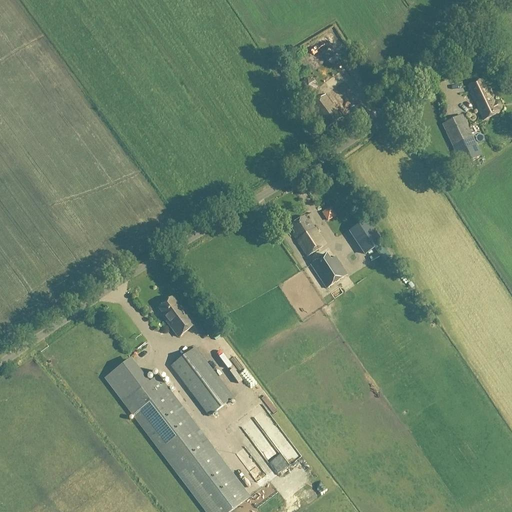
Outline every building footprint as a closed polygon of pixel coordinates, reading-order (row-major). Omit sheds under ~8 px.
[(323,98),(308,109),(324,131),(339,120),(334,114),(343,109),(343,110),(357,101),(334,68),(320,77),(339,104),(331,110),(323,98)] [(490,103),(480,82),(466,88),(482,122),(497,115),(497,113),(498,113),(501,111),(502,107),(499,103),(496,102),(493,104),(492,104),(492,103),(490,103)] [(454,156),(474,146),(461,117),(441,127),(454,156)] [(328,220),(337,214),(331,205),(322,211),(328,220)] [(307,225),(303,219),(288,228),(293,235),(291,237),(306,259),(324,246),(309,223),(307,225)] [(348,233),(364,257),(383,244),(367,220),(348,233)] [(329,263),(325,256),(309,267),(325,290),(346,277),(334,260),(329,263)] [(177,308),(171,300),(157,310),(162,316),(160,317),(177,339),(193,327),(178,307),(177,308)] [(207,418),(231,400),(193,350),(170,368),(207,418)] [(231,358),(226,362),(234,373),(239,369),(231,358)] [(128,362),(103,380),(202,511),(231,511),(249,499),(157,378),(146,386),(128,362)] [(156,369),(164,381),(169,378),(161,366),(156,369)] [(239,369),(245,377),(249,375),(243,366),(239,369)] [(252,412),(286,459),(295,452),(262,405),(252,412)]
